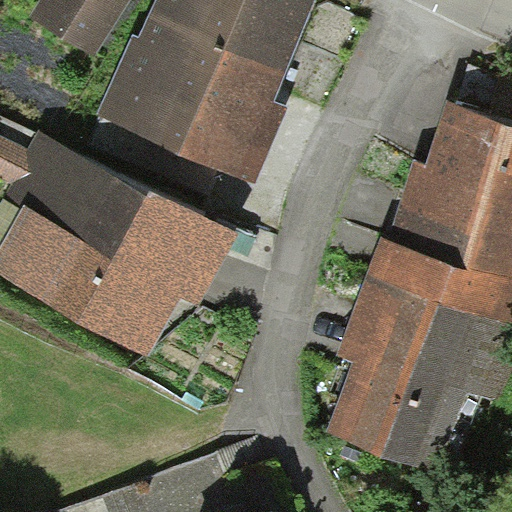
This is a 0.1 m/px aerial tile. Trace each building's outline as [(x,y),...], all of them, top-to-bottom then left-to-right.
[(45,0),(32,21),(102,62),(139,0),(45,0)] [(321,2),(314,0),(156,0),(139,38),(133,35),(97,117),(255,187),(281,128),(289,112),(275,106),(321,2)] [(511,74),(474,63),(461,105),(511,121),(511,74)] [(417,165),(391,245),(511,284),(511,121),(461,105),(448,101),(432,151),(426,168),(417,165)] [(237,239),(40,133),(29,152),(0,136),(0,178),(31,195),(0,252),(0,278),(152,360),(183,302),(199,311),(237,239)] [(511,284),(391,245),(379,242),(344,349),(341,359),(353,363),(328,440),(442,477),(469,393),(503,404),(511,374),(511,284)] [(283,507),(259,441),(68,508),(69,511),(264,511),(272,509),(283,507)]
